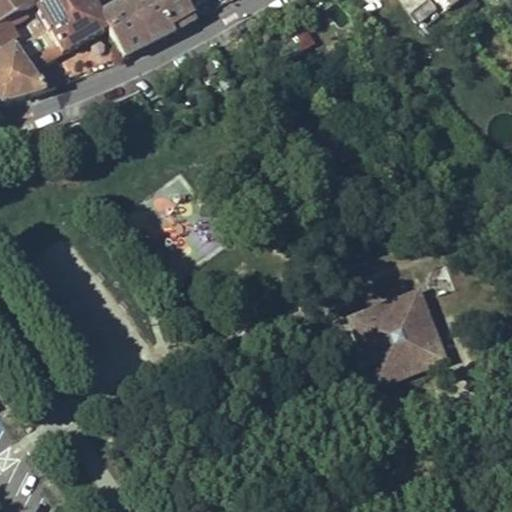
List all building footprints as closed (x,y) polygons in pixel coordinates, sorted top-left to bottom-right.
[(31,12),(52,0),(0,0),(0,29),(17,19),(31,12)] [(51,31),(90,10),(84,0),(52,0),(31,12),(45,34),(51,31)] [(192,22),(179,0),(131,0),(96,20),(105,34),(120,61),(192,22)] [(377,22),(397,7),(391,0),(385,0),(370,12),(377,22)] [(422,0),(409,11),(416,19),(436,2),(434,0),(422,0)] [(447,8),(456,0),(441,0),(441,1),(447,8)] [(96,20),(90,10),(51,31),(45,34),(31,43),(14,53),(32,81),(41,94),(52,90),(39,69),(105,34),(96,20)] [(17,19),(31,43),(45,34),(31,12),(17,19)] [(0,59),(13,52),(14,53),(31,43),(17,19),(0,29),(0,59)] [(13,52),(0,59),(0,108),(41,94),(32,81),(14,53),(13,52)] [(416,297),(390,307),(398,327),(405,331),(426,323),(416,297)] [(398,327),(390,307),(353,321),(356,326),(350,329),(368,376),(374,374),(377,365),(376,360),(383,357),(393,361),(396,369),(391,371),(387,379),(390,385),(437,367),(442,365),(440,359),(426,323),(405,331),(398,327)] [(374,391),(390,385),(387,379),(391,371),(396,369),(393,361),(383,357),(376,360),(377,365),(374,374),(368,376),(374,391)]
